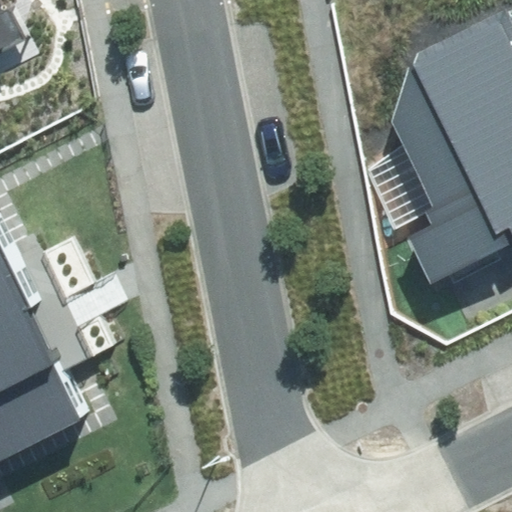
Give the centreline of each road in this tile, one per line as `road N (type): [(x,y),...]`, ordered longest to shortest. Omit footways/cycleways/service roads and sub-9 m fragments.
road 1 (residential): [(306,511),(265,385),(179,0)]
road 2 (residential): [(347,511),(511,424)]
